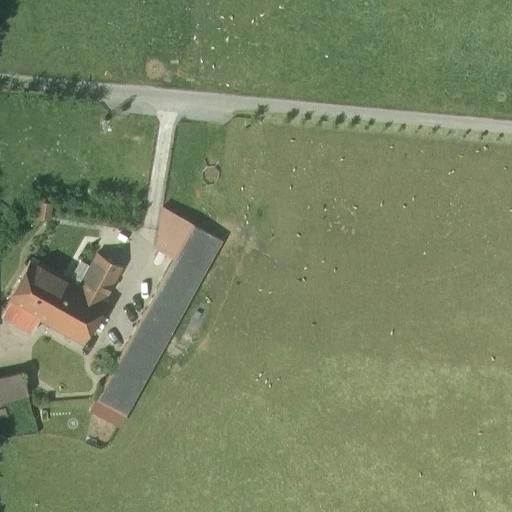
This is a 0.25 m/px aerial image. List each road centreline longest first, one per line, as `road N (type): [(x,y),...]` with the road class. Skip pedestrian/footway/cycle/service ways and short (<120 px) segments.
road 1 (unclassified): [(511,125),(129,83)]
road 2 (unclassified): [(129,83),(123,221)]
road 3 (unclassified): [(129,83),(0,67)]
